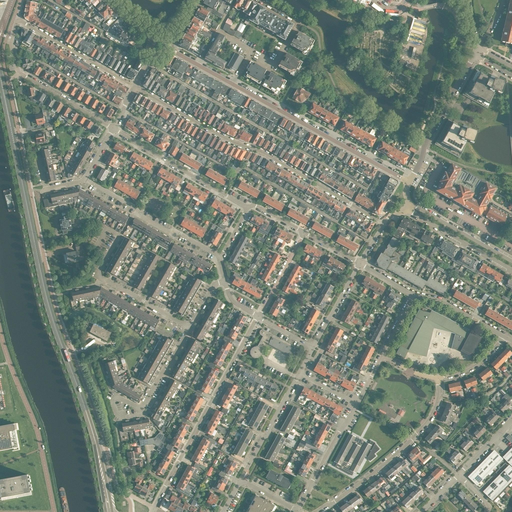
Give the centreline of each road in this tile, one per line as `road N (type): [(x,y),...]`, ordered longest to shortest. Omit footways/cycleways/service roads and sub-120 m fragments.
road 1 (secondary): [(109,511),(88,416),(45,290),(0,75)]
road 2 (residential): [(112,125),(17,72),(17,20),(134,86)]
road 3 (residential): [(134,86),(384,224)]
road 4 (residential): [(153,508),(258,318)]
road 5 (residential): [(318,511),(412,439),(436,404),(438,379)]
road 6 (residential): [(247,207),(112,125)]
road 7 (residential): [(219,258),(85,180)]
road 8 (tertiary): [(409,182),(278,109)]
road 9 (tertiary): [(409,182),(476,54)]
road 10 (tertiary): [(405,208),(511,270)]
road 11 (residential): [(297,510),(357,404)]
road 12 (tertiary): [(300,374),(241,480)]
road 13 (tertiary): [(511,263),(408,202)]
